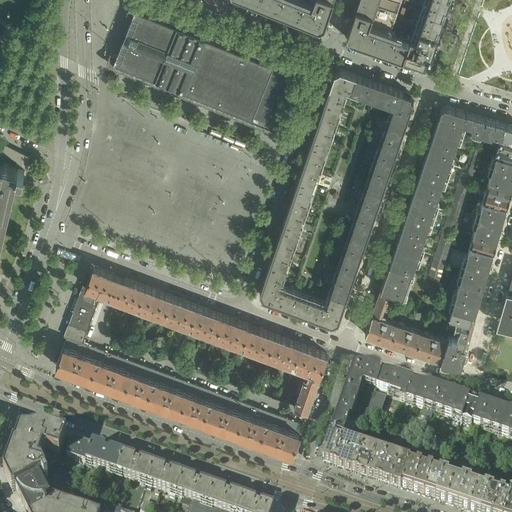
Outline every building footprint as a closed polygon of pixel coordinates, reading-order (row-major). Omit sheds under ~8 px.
[(309,0),(308,0),(247,0),(320,29),(320,28),(323,27),(324,27),(333,0),(309,0)] [(372,14),(377,0),(359,0),(356,9),(372,14)] [(391,33),(402,0),(377,0),(372,14),(369,24),(391,33)] [(431,56),(449,0),(424,0),(412,37),(410,37),(410,39),(409,42),(408,42),(403,59),(424,66),(428,55),(431,56)] [(138,3),(137,6),(130,4),(126,14),(127,14),(128,12),(133,14),(126,32),(127,32),(124,40),(123,39),(116,57),(110,55),(111,53),(107,63),(115,66),(114,68),(112,67),(112,68),(274,134),(275,131),(276,131),(300,72),(299,72),(300,69),(138,3)] [(391,33),(369,24),(372,14),(356,9),(347,35),(348,35),(350,38),(349,40),(403,59),(408,42),(409,42),(410,39),(391,33)] [(482,82),(488,63),(468,57),(462,76),(482,82)] [(335,70),(325,99),(340,105),(346,87),(352,89),(357,74),(340,68),(340,69),(336,71),(335,70)] [(370,96),(375,81),(357,74),(352,89),(370,96)] [(388,102),(394,87),(375,81),(370,96),(388,102)] [(411,93),(394,87),(388,102),(394,104),(390,117),(405,123),(413,98),(411,98),(410,95),(411,93)] [(340,105),(325,99),(311,141),(326,146),(340,105)] [(482,132),(487,117),(446,105),(442,107),(439,114),(463,123),(463,122),(472,125),(471,129),(482,132)] [(454,148),(460,130),(463,123),(439,114),(431,140),(454,148)] [(397,146),(405,123),(390,117),(382,141),(397,146)] [(504,122),(487,117),(482,132),(492,135),(492,133),(500,135),(504,122)] [(511,124),(504,122),(500,135),(501,135),(501,136),(511,138),(511,124)] [(511,138),(501,136),(498,144),(511,148),(511,138)] [(449,166),(454,148),(431,140),(425,158),(448,166),(448,165),(449,166)] [(326,146),(311,141),(296,184),(312,189),(326,146)] [(389,170),(397,146),(382,141),(374,164),(389,170)] [(0,247),(17,176),(25,178),(30,156),(5,142),(0,151),(16,159),(15,164),(0,160),(0,247)] [(511,148),(498,144),(496,153),(511,157),(511,148)] [(476,148),(468,173),(474,175),(482,150),(476,148)] [(511,157),(496,153),(488,180),(511,186),(511,157)] [(439,192),(448,166),(425,158),(416,184),(439,192)] [(384,185),(389,170),(374,164),(369,180),(384,185)] [(42,182),(50,179),(47,171),(39,174),(40,175),(37,176),(39,183),(42,182)] [(462,192),(465,182),(468,173),(462,171),(429,275),(434,277),(447,238),(450,227),(462,192)] [(378,201),(384,185),(369,180),(363,196),(378,201)] [(511,188),(511,186),(488,180),(486,189),(510,196),(511,188)] [(471,184),(470,184),(465,182),(462,192),(468,193),(471,184)] [(312,189),(296,184),(282,225),(297,231),(312,189)] [(433,209),(439,192),(416,184),(410,202),(433,209)] [(510,196),(486,189),(483,198),(507,205),(510,196)] [(462,192),(450,227),(456,229),(468,193),(462,192)] [(373,217),(378,201),(363,196),(358,212),(373,217)] [(507,205),(483,198),(478,216),(502,223),(507,205)] [(424,235),(433,209),(410,202),(401,228),(424,235)] [(368,233),(373,217),(358,212),(352,228),(368,233)] [(478,216),(474,229),(473,234),(472,234),(497,241),(499,233),(499,232),(502,223),(478,216)] [(282,225),(270,261),(285,267),(297,231),(282,225)] [(362,249),(368,233),(352,228),(347,244),(362,249)] [(418,253),(424,235),(401,228),(395,245),(418,253)] [(472,234),(472,237),(470,243),(494,250),(497,241),(472,234)] [(447,238),(434,277),(426,301),(432,303),(453,240),(447,238)] [(494,250),(470,243),(462,271),(486,278),(494,250)] [(354,273),(362,249),(347,244),(339,268),(354,273)] [(412,271),(418,253),(395,245),(389,263),(412,270),(412,271)] [(285,267),(270,261),(260,291),(261,291),(263,295),(262,296),(280,303),(285,288),(279,285),(285,267)] [(389,263),(381,288),(395,293),(403,296),(412,270),(389,263)] [(107,293),(115,273),(93,265),(89,275),(87,275),(84,285),(101,291),(107,293)] [(346,296),(354,273),(339,268),(331,291),(346,296)] [(486,278),(462,271),(457,289),(481,296),(486,278)] [(136,304),(144,284),(120,275),(115,273),(107,293),(113,295),(136,304)] [(511,274),(508,290),(506,289),(496,324),(511,328),(511,274)] [(170,293),(144,284),(136,304),(163,314),(170,293)] [(101,291),(84,285),(79,298),(97,304),(101,291)] [(321,301),(285,288),(280,303),(316,316),(321,301)] [(395,293),(381,288),(372,313),(382,317),(382,316),(385,306),(390,307),(395,293)] [(481,296),(457,289),(452,306),(476,313),(481,296)] [(346,296),(331,291),(327,303),(321,301),(316,316),(333,323),(333,322),(337,320),(338,320),(346,296)] [(196,303),(170,293),(163,314),(188,324),(196,303)] [(97,304),(79,298),(74,311),(92,317),(97,304)] [(222,313),(196,303),(188,324),(214,334),(222,313)] [(476,313),(452,306),(449,315),(451,316),(450,319),(448,325),(459,328),(470,332),(476,313)] [(74,311),(70,323),(87,330),(92,317),(74,311)] [(248,323),(222,313),(214,334),(240,343),(248,323)] [(397,322),(382,316),(382,317),(372,313),(365,334),(390,342),(397,322)] [(422,330),(397,322),(390,342),(415,351),(422,330)] [(65,335),(67,336),(74,338),(76,333),(85,337),(87,330),(70,323),(65,335)] [(274,332),(248,323),(240,343),(266,353),(274,332)] [(461,363),(466,347),(470,332),(459,328),(457,336),(455,337),(448,335),(447,339),(440,359),(458,365),(461,363)] [(447,339),(422,330),(415,351),(440,359),(447,339)] [(300,342),(274,332),(266,353),(292,363),(300,342)] [(90,378),(101,348),(83,341),(85,337),(76,333),(74,338),(67,336),(57,362),(56,365),(90,378)] [(327,352),(300,342),(292,363),(308,369),(320,373),(327,352)] [(135,360),(101,348),(90,378),(124,390),(135,360)] [(157,369),(135,360),(124,390),(146,399),(157,369)] [(376,390),(382,371),(356,362),(346,390),(360,395),(373,399),(374,395),(376,390)] [(191,381),(157,369),(146,399),(180,411),(191,381)] [(320,373),(308,369),(307,374),(305,374),(294,406),(307,410),(320,373)] [(412,381),(382,371),(376,390),(388,394),(386,398),(388,398),(404,404),(412,381)] [(213,389),(191,381),(180,411),(202,419),(213,389)] [(441,391),(412,381),(404,404),(410,406),(409,408),(413,410),(414,407),(419,409),(418,411),(423,413),(424,411),(429,412),(428,415),(432,416),(433,414),(441,391)] [(247,402),(213,389),(202,419),(236,432),(247,402)] [(352,419),(360,395),(346,390),(330,436),(342,440),(350,418),(352,419)] [(470,401),(441,391),(433,414),(437,415),(437,418),(442,420),(443,417),(448,419),(447,421),(452,423),(453,420),(457,422),(456,424),(461,426),(462,424),(470,401)] [(377,396),(374,395),(373,399),(360,395),(352,419),(350,418),(342,440),(352,443),(359,423),(367,426),(377,396)] [(479,404),(470,401),(462,424),(466,425),(465,427),(470,429),(471,427),(479,404)] [(270,410),(247,402),(236,432),(258,440),(270,410)] [(380,417),(384,405),(379,404),(375,415),(380,417)] [(498,411),(479,404),(471,427),(476,428),(475,431),(480,433),(481,430),(485,432),(484,434),(490,436),(491,433),(498,411)] [(303,422),(270,410),(258,440),(293,453),(303,422)] [(511,415),(498,411),(491,433),(495,435),(494,437),(499,439),(500,436),(504,438),(503,441),(508,442),(509,440),(511,440),(511,415)] [(89,511),(52,500),(48,490),(51,488),(45,475),(46,475),(43,468),(58,461),(59,457),(66,437),(23,422),(15,447),(13,447),(3,475),(12,493),(15,491),(25,511),(89,511)] [(409,463),(414,449),(403,445),(408,429),(397,425),(387,455),(398,459),(409,463)] [(342,440),(330,436),(322,460),(324,464),(332,467),(342,440)] [(66,457),(84,463),(90,447),(72,440),(66,457)] [(353,443),(352,443),(342,440),(332,467),(344,470),(353,443)] [(434,501),(444,474),(447,463),(451,452),(417,440),(414,449),(409,463),(400,490),(434,501)] [(353,443),(344,470),(355,474),(364,447),(353,443)] [(91,446),(90,447),(84,463),(84,465),(114,475),(121,456),(91,446)] [(364,447),(355,474),(366,478),(376,451),(364,447)] [(376,451),(366,478),(378,482),(387,455),(376,451)] [(387,455),(378,482),(389,486),(398,459),(387,455)] [(152,467),(121,456),(114,475),(145,486),(152,467)] [(398,459),(389,486),(400,490),(409,463),(398,459)] [(447,463),(444,474),(434,501),(445,505),(454,480),(458,467),(447,463)] [(176,497),(182,478),(152,467),(145,486),(161,492),(160,497),(168,500),(169,496),(168,496),(168,494),(176,497)] [(470,471),(466,482),(471,483),(470,485),(476,488),(483,490),(484,488),(488,489),(491,482),(480,478),(481,475),(470,471)] [(203,511),(205,507),(212,488),(182,478),(176,497),(184,499),(183,501),(181,501),(180,504),(189,508),(187,511),(203,511)] [(454,480),(445,505),(456,509),(466,481),(461,480),(460,482),(454,480)] [(465,511),(468,511),(476,488),(470,485),(471,483),(466,482),(466,481),(456,509),(465,511)] [(500,493),(503,485),(492,482),(489,489),(480,511),(493,511),(499,496),(500,493)] [(237,511),(242,498),(212,488),(205,507),(203,511),(237,511)] [(480,511),(489,489),(488,489),(484,488),(483,490),(476,488),(468,511),(480,511)] [(506,511),(510,500),(504,497),(505,495),(500,493),(499,496),(493,511),(506,511)] [(272,511),(274,510),(257,504),(242,498),(237,511),(272,511)]
